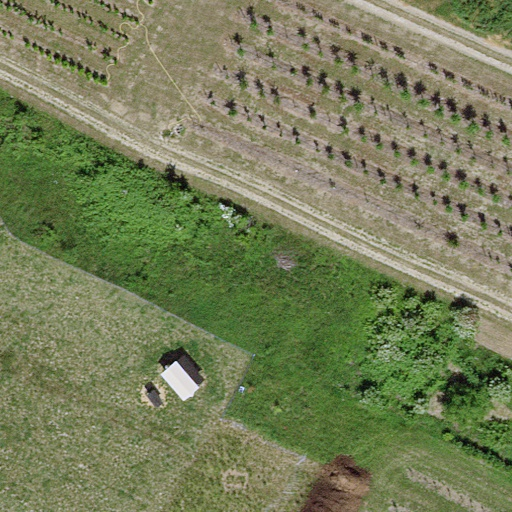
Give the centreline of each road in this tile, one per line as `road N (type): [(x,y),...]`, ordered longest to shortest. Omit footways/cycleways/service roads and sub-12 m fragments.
road 1 (track): [(511,311),(0,64)]
road 2 (track): [(384,0),(511,54)]
